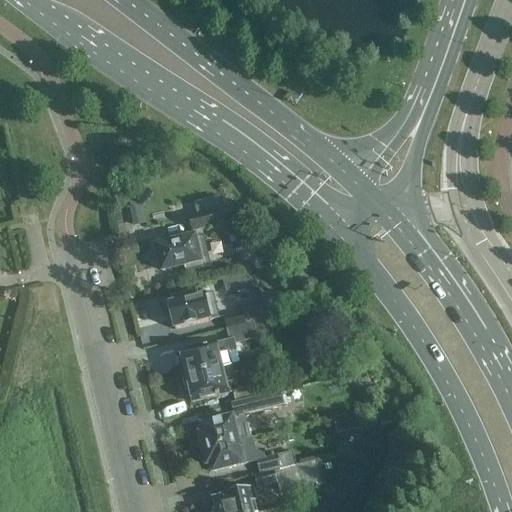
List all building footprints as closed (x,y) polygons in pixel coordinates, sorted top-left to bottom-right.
[(238,206),(229,208),(233,222),(242,220),(238,206)] [(197,216),(189,217),(192,232),(193,232),(202,230),(233,223),(233,222),(229,208),(223,209),(197,216)] [(185,274),(198,271),(196,263),(201,262),(194,236),(181,239),(181,241),(156,247),(159,257),(157,260),(158,267),(162,269),(162,272),(184,266),(185,274)] [(175,330),(219,319),(213,294),(168,305),(169,307),(166,310),(168,318),(172,319),(175,330)] [(226,330),(262,321),(266,320),(262,306),(242,311),(243,314),(223,318),(226,330)] [(265,332),(262,321),(226,330),(229,342),(180,354),(183,365),(179,366),(183,379),(231,367),(228,353),(237,351),(235,345),(258,340),(256,334),(265,332)] [(235,383),(231,367),(183,379),(186,392),(189,392),(192,403),(229,394),(227,385),(235,383)] [(233,393),(236,403),(251,400),(249,389),(233,393)] [(251,400),(236,403),(197,413),(203,434),(199,435),(200,438),(198,441),(199,447),(202,449),(203,451),(238,442),(250,439),(246,424),(254,422),(252,414),(284,407),(281,392),(251,400)] [(241,454),(238,442),(203,451),(203,453),(201,456),(203,462),(206,463),(207,466),(210,465),(212,474),(251,464),(248,453),(241,454)] [(257,462),(260,476),(295,468),(292,454),(257,462)] [(301,466),(295,468),(260,476),(254,477),(257,489),(304,477),(301,466)] [(251,511),(250,503),(254,502),(251,490),(224,497),(224,499),(214,501),(216,510),(214,511),(251,511)]
